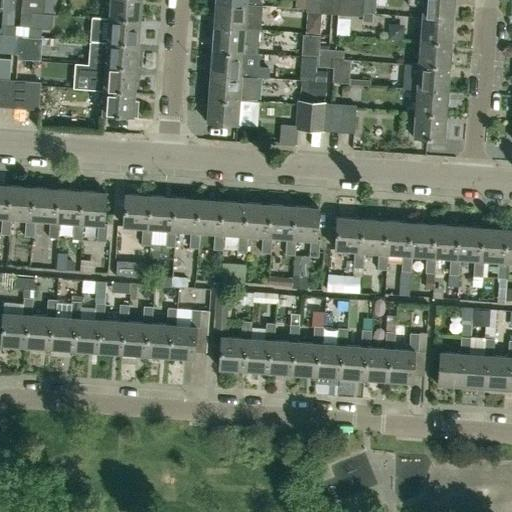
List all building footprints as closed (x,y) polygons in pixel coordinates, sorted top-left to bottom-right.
[(21,0),(21,13),(36,14),(43,14),(43,13),(43,0),(21,0)] [(141,22),(142,0),(110,0),(109,17),(109,19),(141,22)] [(319,0),(305,0),(304,11),(319,12),(319,0)] [(333,13),(333,0),(319,0),(319,12),(321,12),(333,13)] [(347,14),(348,0),(333,0),(333,13),(338,14),(347,14)] [(348,0),(347,14),(361,15),(362,12),(362,0),(348,0)] [(362,0),(362,12),(375,12),(375,0),(362,0)] [(423,17),(455,19),(456,0),(409,0),(409,5),(424,7),(423,17)] [(248,4),(217,2),(215,26),(259,30),(261,5),(248,4)] [(17,26),(16,36),(34,38),(35,27),(36,14),(21,13),(20,26),(17,26)] [(453,44),(455,19),(423,17),(421,41),(453,44)] [(139,46),(141,22),(109,19),(107,42),(107,43),(139,46)] [(3,25),(3,35),(16,36),(17,26),(13,26),(3,25)] [(259,30),(215,26),(213,50),(244,52),(251,53),(257,53),(259,30)] [(0,35),(0,52),(15,54),(16,36),(3,35),(0,35)] [(16,36),(15,54),(18,54),(17,56),(33,57),(34,38),(16,36)] [(105,67),(137,69),(139,46),(107,43),(107,42),(90,41),(89,63),(106,65),(105,67)] [(451,68),(453,44),(421,41),(419,65),(406,64),(451,68)] [(318,58),(332,59),(333,49),(318,48),(318,58)] [(333,49),(332,59),(343,60),(343,59),(344,50),(333,49)] [(251,53),(244,52),(213,50),(211,74),(258,78),(258,76),(267,77),(268,67),(259,66),(260,53),(257,53),(251,53)] [(283,67),(315,71),(317,54),(285,51),(283,67)] [(146,53),(146,86),(172,86),(172,53),(146,53)] [(0,78),(10,80),(11,59),(0,58),(0,78)] [(332,59),(318,58),(317,66),(331,67),(332,59)] [(343,60),(332,59),(331,67),(333,68),(332,82),(349,83),(351,60),(343,59),(343,60)] [(104,91),(135,93),(137,69),(105,67),(106,65),(89,63),(79,63),(78,76),(89,77),(88,89),(104,90),(104,91)] [(417,90),(449,92),(451,68),(406,64),(404,89),(410,89),(417,90)] [(316,81),(326,81),(327,71),(316,70),(316,81)] [(258,80),(258,78),(211,74),(209,98),(253,102),(255,80),(258,80)] [(0,78),(0,106),(7,107),(10,80),(0,78)] [(16,80),(14,108),(26,109),(28,81),(16,80)] [(28,81),(26,109),(38,110),(39,110),(41,82),(28,81)] [(61,101),(62,82),(42,81),(41,101),(61,101)] [(307,95),(325,96),(326,81),(316,81),(308,81),(307,95)] [(449,92),(417,90),(417,98),(416,114),(447,116),(449,92)] [(135,93),(104,91),(102,115),(133,118),(133,117),(137,117),(138,101),(134,100),(135,93)] [(253,102),(209,98),(207,123),(238,125),(240,101),(253,102)] [(312,102),(299,101),(297,129),(310,130),(312,102)] [(326,131),(329,102),(312,101),(312,102),(310,130),(326,131)] [(342,132),(344,104),(329,102),(326,131),(342,132)] [(344,104),(342,132),(354,133),(356,105),(344,104)] [(445,140),(447,116),(416,114),(414,138),(445,140)] [(0,216),(2,217),(0,234),(7,235),(10,235),(11,218),(6,217),(9,185),(0,184),(0,216)] [(30,219),(33,187),(9,185),(6,217),(11,218),(26,219),(25,236),(34,236),(35,219),(30,219)] [(55,220),(57,189),(33,187),(30,219),(35,219),(49,220),(48,238),(58,239),(59,221),(55,220)] [(79,222),(81,190),(57,189),(55,220),(59,221),(74,222),(73,239),(82,240),(84,222),(79,222)] [(79,222),(84,222),(98,223),(97,241),(105,242),(107,224),(103,224),(105,192),(81,190),(79,222)] [(148,228),(150,196),(125,194),(123,227),(142,228),(141,243),(151,244),(152,228),(148,228)] [(172,230),(174,198),(150,196),(148,228),(152,228),(166,229),(165,246),(175,246),(176,230),(172,230)] [(196,231),(198,199),(174,198),(172,230),(176,230),(191,231),(190,248),(199,249),(200,232),(196,231)] [(220,233),(222,201),(198,199),(196,231),(200,232),(214,232),(213,249),(223,250),(224,233),(220,233)] [(243,234),(246,202),(222,201),(220,233),(224,233),(238,234),(237,251),(246,252),(247,235),(243,234)] [(267,236),(269,204),(246,202),(243,234),(247,235),(263,236),(261,253),(271,254),(272,236),(267,236)] [(291,238),(293,205),(269,204),(267,236),(272,236),(287,237),(286,255),(294,255),(295,238),(291,238)] [(291,238),(295,238),(310,239),(309,257),(318,257),(319,240),(316,240),(318,207),(293,205),(291,238)] [(355,251),(353,267),(363,268),(364,252),(359,251),(362,219),(338,217),(335,250),(355,251)] [(364,252),(379,253),(377,269),(387,270),(388,253),(383,253),(386,221),(362,219),(359,251),(364,252)] [(407,255),(409,223),(386,221),(383,253),(388,253),(403,255),(401,271),(399,295),(409,295),(411,272),(412,255),(407,255)] [(432,257),(434,224),(409,223),(407,255),(412,255),(426,256),(425,274),(425,289),(433,290),(434,274),(435,274),(436,257),(432,257)] [(455,258),(457,226),(434,224),(432,257),(436,257),(451,258),(450,275),(449,275),(447,286),(457,287),(458,276),(459,276),(460,258),(455,258)] [(479,260),(482,228),(457,226),(455,258),(460,258),(475,260),(473,277),(483,277),(484,260),(479,260)] [(503,262),(505,230),(482,228),(479,260),(484,260),(498,261),(497,279),(506,279),(508,262),(503,262)] [(503,262),(508,262),(511,262),(511,230),(505,230),(503,262)] [(131,276),(132,261),(117,260),(116,275),(131,276)] [(244,283),(245,269),(234,268),(233,282),(244,283)] [(345,276),(344,291),(359,293),(360,278),(360,277),(353,276),(345,276)] [(33,289),(34,278),(15,277),(14,287),(15,287),(32,289),(33,289)] [(130,283),(121,282),(120,292),(129,293),(130,283)] [(238,288),(239,301),(258,300),(257,288),(238,288)] [(227,332),(231,291),(219,290),(215,331),(227,332)] [(26,316),(31,316),(32,299),(23,298),(22,315),(2,314),(0,344),(0,345),(24,348),(26,316)] [(45,317),(31,316),(26,316),(24,348),(48,349),(50,317),(55,318),(56,301),(48,300),(47,300),(45,317)] [(75,320),(79,320),(80,302),(71,302),(69,319),(55,318),(50,317),(48,349),(72,351),(75,320)] [(341,345),(339,378),(363,379),(365,346),(369,347),(370,330),(371,330),(373,304),(363,303),(362,330),(361,329),(359,346),(345,345),(341,345)] [(99,321),(103,322),(104,304),(95,304),(94,321),(79,320),(75,320),(72,351),(97,353),(99,321)] [(123,323),(127,323),(128,306),(118,305),(116,323),(103,322),(99,321),(97,353),(121,354),(123,323)] [(147,325),(151,325),(152,308),(143,307),(142,324),(127,323),(123,323),(121,354),(145,356),(147,325)] [(472,308),(462,307),(461,337),(469,338),(470,338),(472,308)] [(147,325),(145,356),(169,358),(171,327),(175,327),(176,309),(167,309),(166,326),(151,325),(147,325)] [(190,328),(175,327),(171,327),(169,358),(193,359),(195,330),(208,331),(209,311),(200,311),(191,310),(190,328)] [(389,348),(393,349),(395,315),(386,315),(384,348),(369,347),(365,346),(363,379),(387,381),(389,348)] [(218,369),(245,371),(247,337),(249,337),(251,321),(241,321),(239,337),(221,336),(218,369)] [(247,337),(245,371),(267,373),(269,339),(273,339),(274,323),(265,322),(264,338),(249,337),(247,337)] [(291,374),(293,341),(297,341),(298,325),(289,324),(288,340),(273,339),(269,339),(267,373),(291,374)] [(293,341),(291,374),(315,376),(317,343),(321,343),(322,327),(314,326),(313,326),(312,342),(297,341),(293,341)] [(339,378),(341,345),(345,345),(346,328),(337,328),(335,344),(321,343),(317,343),(315,376),(339,378)] [(389,348),(387,381),(411,383),(414,350),(425,351),(426,335),(409,333),(408,350),(393,349),(389,348)] [(465,353),(468,354),(469,338),(461,337),(460,337),(459,354),(440,352),(438,385),(462,387),(465,353)] [(488,356),(492,356),(493,340),(484,339),(483,355),(468,354),(465,353),(462,387),(486,389),(488,356)] [(511,360),(511,341),(508,341),(507,357),(492,356),(488,356),(486,389),(510,390),(511,360)]
